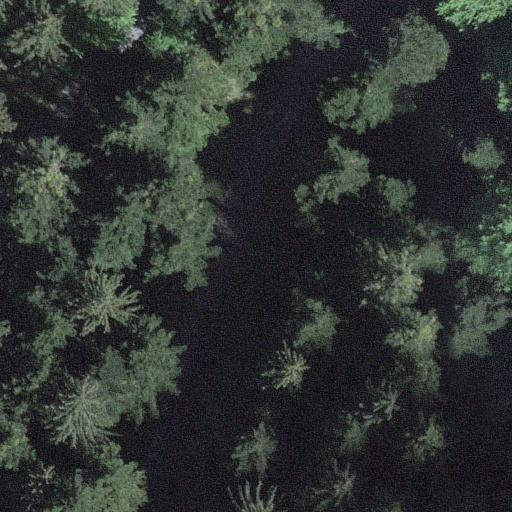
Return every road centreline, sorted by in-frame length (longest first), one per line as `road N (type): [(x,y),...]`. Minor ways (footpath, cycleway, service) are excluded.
road 1 (track): [(143,511),(217,223),(348,42),(391,0)]
road 2 (track): [(0,192),(58,88),(121,0)]
